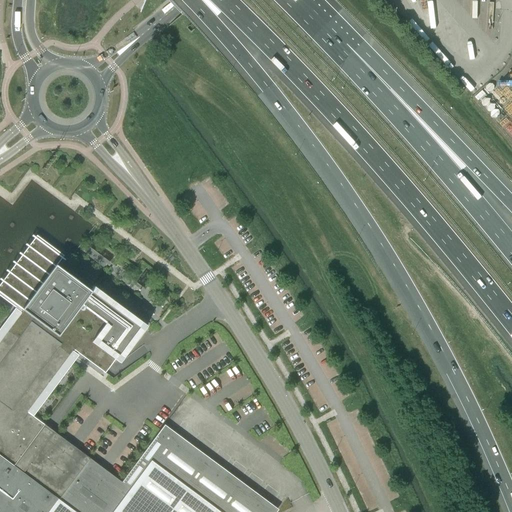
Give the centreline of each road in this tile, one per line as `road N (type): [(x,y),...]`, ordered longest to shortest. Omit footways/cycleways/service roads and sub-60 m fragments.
road 1 (motorway): [(193,0),(308,141),(418,308),(511,503)]
road 2 (motorway): [(225,0),(341,121),(511,325)]
road 3 (unclassified): [(339,511),(222,301),(130,175)]
road 4 (motorway): [(511,252),(291,0)]
road 5 (motorway): [(511,206),(363,53),(298,0)]
